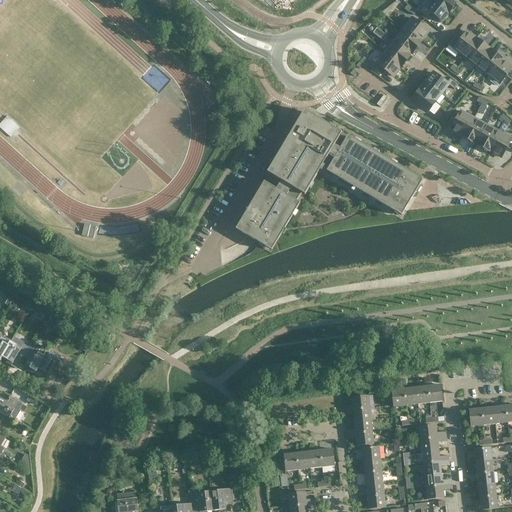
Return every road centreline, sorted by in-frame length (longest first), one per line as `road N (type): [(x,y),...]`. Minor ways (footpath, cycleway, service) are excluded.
road 1 (residential): [(511,44),(468,12),(386,116),(501,177)]
road 2 (unclassified): [(290,88),(281,127),(200,269)]
road 3 (residential): [(462,511),(450,385),(495,380)]
road 4 (tertiary): [(492,191),(358,121)]
road 5 (residential): [(339,511),(338,439),(289,441)]
